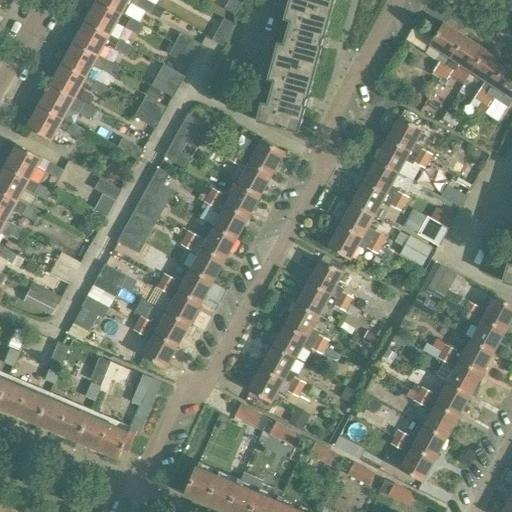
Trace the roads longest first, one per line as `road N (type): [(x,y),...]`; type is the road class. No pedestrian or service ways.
road 1 (residential): [(146,501),(149,467),(181,397),(217,378),(322,171),(322,129),(394,0)]
road 2 (unknown): [(511,285),(466,249),(511,157)]
road 3 (residential): [(146,501),(0,441)]
